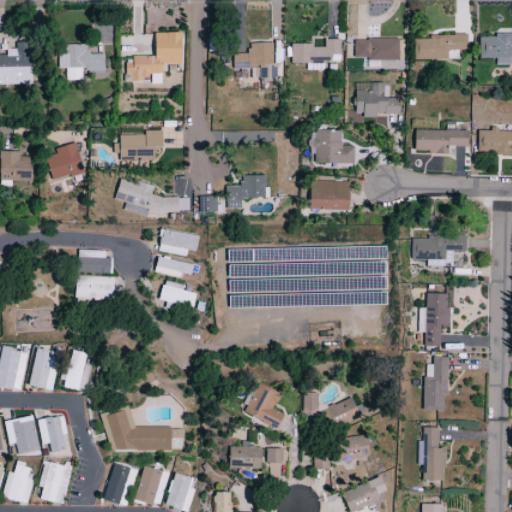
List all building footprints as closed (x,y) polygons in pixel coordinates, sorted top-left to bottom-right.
[(180,65),(180,33),(153,34),(153,57),(131,57),(131,63),(124,63),(124,75),(130,75),(130,82),(142,82),(142,77),(150,77),(150,84),(161,84),(160,65),(180,65)] [(511,35),(478,36),(478,59),(494,59),(494,65),(509,65),(509,59),(511,59),(511,35)] [(466,51),(466,36),(412,37),(413,61),(446,60),(446,51),(466,51)] [(353,40),(353,58),(366,58),(366,61),(397,61),(397,39),(353,40)] [(290,44),(290,63),(339,64),(340,40),(323,40),(323,48),(312,48),(312,45),(290,44)] [(0,85),(30,85),(29,43),(14,43),(14,50),(5,50),(5,56),(0,55),(0,85)] [(232,69),(251,69),(251,79),(271,79),(271,44),(247,44),(247,54),(232,54),(232,69)] [(103,55),(87,55),(87,45),(63,45),(63,55),(57,55),(57,69),(65,69),(65,81),(81,81),(81,71),(92,71),(92,76),(103,76),(103,55)] [(398,114),(397,98),(382,99),(382,83),(353,84),(354,117),(372,116),(372,115),(398,114)] [(240,114),(240,106),(227,106),(227,115),(240,114)] [(466,131),(413,130),(412,153),(446,154),(446,147),(466,147),(466,131)] [(160,131),(143,132),(143,136),(117,136),(117,144),(112,144),(112,158),(153,158),(153,147),(160,147),(160,131)] [(312,164),(352,164),(352,147),(340,147),(340,131),(311,132),(312,164)] [(476,132),(476,156),(511,155),(511,131),(488,131),(488,132),(476,132)] [(53,149),(55,155),(44,158),(51,182),(82,173),(74,144),(53,149)] [(0,181),(30,182),(31,158),(18,157),(18,152),(0,152),(0,181)] [(263,176),(239,177),(240,187),(224,187),(224,201),(268,200),(267,189),(263,189),(263,176)] [(187,212),(187,200),(177,198),(162,199),(151,196),(151,186),(139,183),(132,184),(118,180),(113,200),(124,203),(122,212),(146,217),(147,214),(187,212)] [(347,210),(347,182),(308,182),(308,211),(347,210)] [(215,197),(197,197),(198,213),(215,213),(215,197)] [(155,252),(184,258),(186,251),(194,253),(197,237),(160,230),(155,252)] [(410,261),(427,260),(427,267),(437,267),(451,267),(450,252),(464,252),(464,237),(410,237),(410,261)] [(110,259),(103,258),(104,252),(76,251),(75,273),(110,274),(110,259)] [(189,275),(191,264),(155,259),(153,274),(178,278),(179,274),(189,275)] [(113,278),(74,276),(73,299),(112,301),(113,278)] [(194,295),(180,292),(182,286),(163,281),(157,301),(166,303),(165,305),(190,312),(194,295)] [(422,347),(438,347),(438,327),(446,328),(447,295),(424,294),(424,311),(417,311),(416,333),(422,333),(422,347)] [(0,388),(21,391),(24,352),(0,349),(0,388)] [(28,388),(52,391),(56,354),(32,351),(28,388)] [(82,393),(89,366),(82,365),(85,355),(70,351),(65,371),(60,369),(58,380),(63,381),(61,388),(82,393)] [(422,411),(444,412),(445,358),(431,357),(431,365),(423,365),(422,411)] [(282,416),(271,411),(279,394),(255,383),(241,414),(276,430),(282,416)] [(316,394),(301,393),(301,412),(320,413),(325,428),(332,428),(361,418),(361,409),(359,406),(352,405),(349,398),(329,406),(316,406),(316,394)] [(169,451),(169,439),(182,439),(182,428),(129,428),(129,412),(104,412),(104,452),(169,451)] [(2,422),(7,446),(13,445),(15,456),(38,451),(30,416),(2,422)] [(35,422),(40,446),(46,444),(49,454),(64,450),(61,436),(65,435),(61,416),(35,422)] [(421,481),(442,482),(443,449),(436,448),(437,428),(421,428),(421,442),(416,442),(416,467),(421,467),(421,481)] [(366,460),(365,438),(332,439),(333,461),(366,460)] [(227,469),(260,469),(260,448),(248,448),(248,443),(240,442),(240,448),(228,448),(227,469)] [(266,479),(283,480),(284,450),(267,449),(266,479)] [(327,471),(327,454),(312,453),(311,470),(327,471)] [(38,501),(62,505),(69,467),(42,462),(37,488),(41,489),(38,501)] [(6,472),(0,497),(0,498),(25,505),(31,480),(26,479),(29,467),(14,464),(12,474),(6,472)] [(135,472),(112,464),(100,500),(117,506),(120,495),(126,497),(135,472)] [(167,473),(141,467),(132,500),(158,507),(167,473)] [(190,479),(172,474),(162,506),(182,511),(186,511),(193,490),(187,489),(190,479)] [(375,495),(384,492),(379,478),(340,493),(346,511),(350,511),(378,502),(375,495)] [(211,511),(228,511),(228,493),(211,493),(211,511)]
